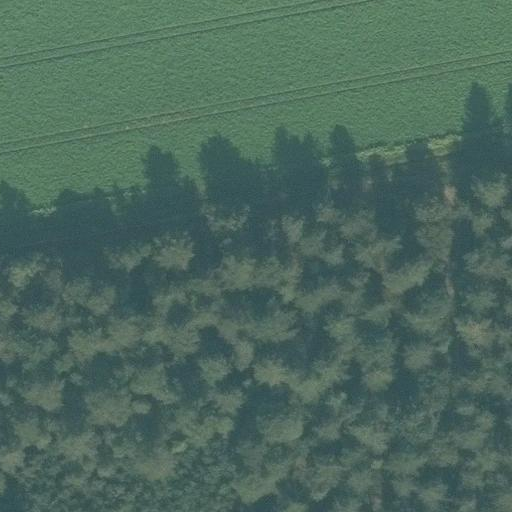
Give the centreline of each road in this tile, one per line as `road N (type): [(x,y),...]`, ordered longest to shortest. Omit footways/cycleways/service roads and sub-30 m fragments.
road 1 (track): [(511,166),(0,256)]
road 2 (track): [(453,511),(449,177)]
